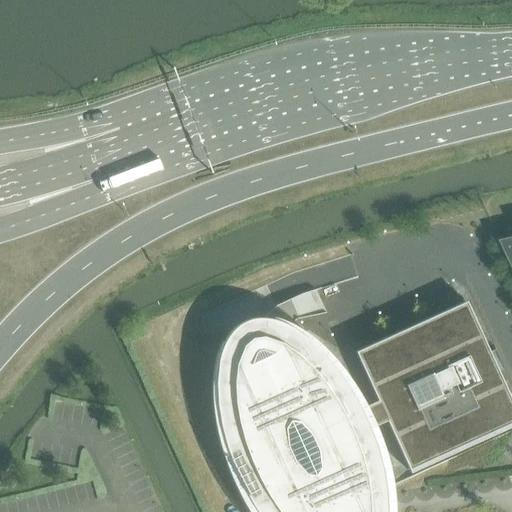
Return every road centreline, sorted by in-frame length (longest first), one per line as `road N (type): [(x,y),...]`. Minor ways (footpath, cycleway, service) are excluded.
road 1 (primary): [(0,348),(83,269),(161,217),(262,175),(511,115)]
road 2 (primary): [(511,50),(347,77),(123,148)]
road 3 (primary): [(123,148),(0,230)]
road 4 (primary): [(123,148),(0,186)]
road 5 (primary): [(123,148),(0,146)]
